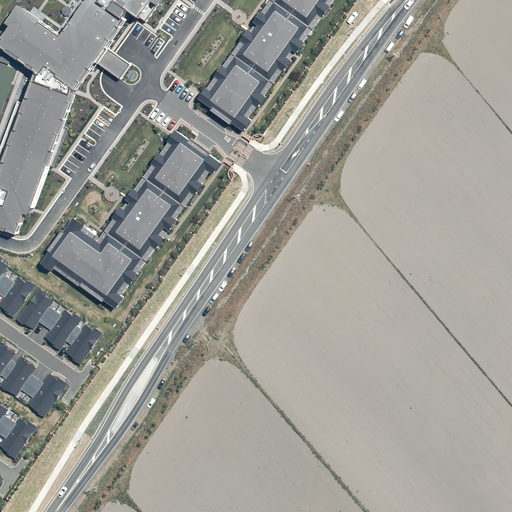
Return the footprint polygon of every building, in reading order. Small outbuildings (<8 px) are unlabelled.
[(0,227),(17,234),(25,213),(32,215),(48,167),(50,167),(79,88),(82,89),(115,42),(113,40),(133,14),(146,23),(161,0),(101,0),(101,1),(100,0),(85,0),(70,22),(72,23),(63,36),(21,6),(10,22),(13,25),(0,43),(0,45),(35,71),(0,165),(0,227)] [(271,0),(264,11),(262,9),(239,39),(242,40),(207,86),(205,85),(196,96),(243,132),(252,120),(248,116),(282,71),(284,72),(307,43),(305,41),(335,0),(271,0)] [(88,224),(77,216),(43,263),(54,271),(57,267),(106,302),(107,300),(119,309),(127,298),(124,295),(157,249),(160,250),(181,219),(179,218),(212,172),(217,175),(226,163),(178,129),(170,141),(171,142),(138,189),(135,187),(114,217),(116,218),(102,237),(87,226),(88,224)] [(9,266),(0,259),(0,293),(3,296),(0,300),(0,306),(15,317),(37,285),(22,275),(17,282),(4,273),(9,266)] [(69,351),(85,362),(105,334),(90,324),(84,331),(79,327),(84,320),(69,310),(65,316),(52,306),(58,298),(41,286),(18,318),(36,331),(42,323),(53,331),(48,338),(65,350),(69,344),(73,346),(69,351)] [(17,354),(1,343),(0,344),(0,377),(2,374),(8,377),(3,385),(18,395),(22,389),(36,398),(30,407),(47,418),(69,386),(51,373),(45,381),(34,373),(39,366),(22,354),(17,361),(14,359),(17,354)] [(0,432),(9,439),(3,447),(17,457),(37,428),(29,422),(28,424),(20,419),(17,423),(6,416),(9,411),(1,405),(2,404),(0,402),(0,432)]
